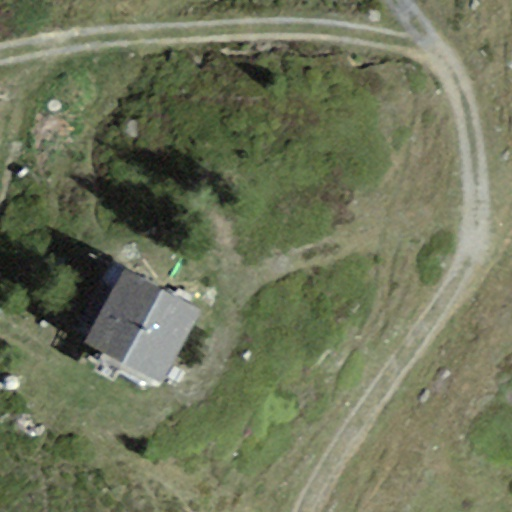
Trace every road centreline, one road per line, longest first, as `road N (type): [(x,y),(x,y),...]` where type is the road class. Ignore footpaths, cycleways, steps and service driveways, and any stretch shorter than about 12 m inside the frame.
road 1 (track): [(446,57),(325,28),(126,34),(0,62)]
road 2 (track): [(476,245),(314,511)]
road 3 (track): [(406,0),(446,57),(482,149),(476,245)]
